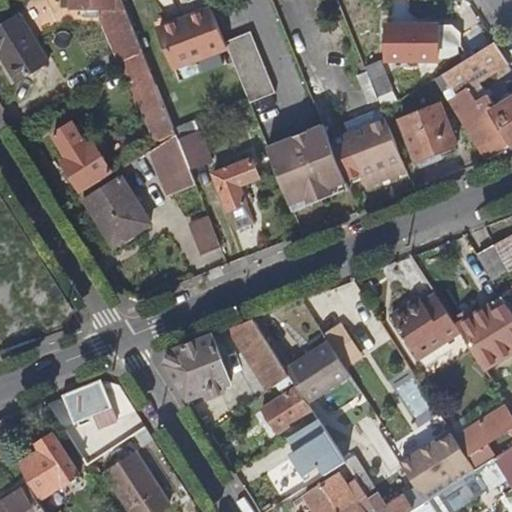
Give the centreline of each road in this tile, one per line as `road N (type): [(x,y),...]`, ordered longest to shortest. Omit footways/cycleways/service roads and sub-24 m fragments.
road 1 (residential): [(118,338),(511,184)]
road 2 (residential): [(0,149),(118,338)]
road 3 (residential): [(118,338),(229,511)]
road 4 (residential): [(0,386),(118,338)]
